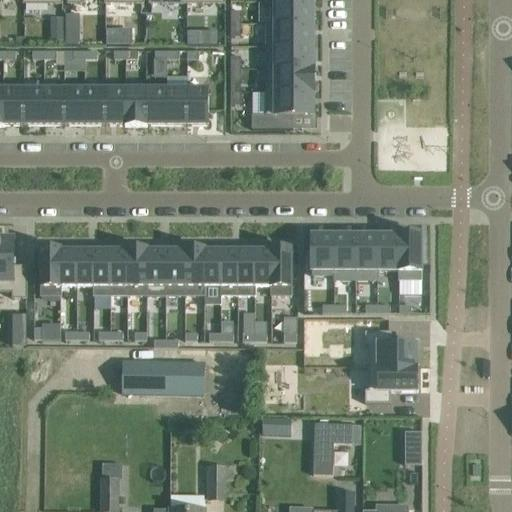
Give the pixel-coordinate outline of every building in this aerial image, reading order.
[(271,25),(266,25),(266,26),(313,26),(313,3),(266,3),(266,4),(271,4),(271,25)] [(231,13),(231,26),(241,26),(241,13),(231,13)] [(63,31),(63,20),(50,20),(50,31),(63,31)] [(231,26),(231,39),(241,39),(241,26),(231,26)] [(266,26),(266,49),(313,49),(313,26),(266,26)] [(132,48),(132,32),(106,32),(106,48),(132,48)] [(186,37),(186,47),(192,47),(197,47),(197,34),(186,34),(186,37)] [(80,48),(80,36),(65,36),(65,48),(80,48)] [(266,49),(266,72),(313,72),(313,49),(266,49)] [(4,54),(3,62),(4,62),(16,62),(16,54),(4,54)] [(32,54),(32,62),(44,62),(44,54),(32,54)] [(44,54),(44,62),(56,62),(56,54),(44,54)] [(73,54),(73,62),(85,62),(85,54),(73,54)] [(85,54),(85,62),(97,62),(97,54),(85,54)] [(114,54),(114,62),(126,62),(126,54),(114,54)] [(126,54),(126,62),(138,62),(138,54),(126,54)] [(155,54),(155,62),(167,62),(167,54),(155,54)] [(167,54),(167,62),(179,62),(179,54),(167,54)] [(199,54),(187,54),(187,62),(199,62),(199,54)] [(231,59),(231,72),(241,72),(241,59),(231,59)] [(231,72),(231,85),(241,85),(241,72),(231,72)] [(266,72),(266,94),(313,94),(313,72),(266,72)] [(5,92),(5,128),(25,128),(25,92),(5,92)] [(25,92),(25,128),(46,128),(46,92),(25,92)] [(46,92),(46,128),(66,128),(66,92),(46,92)] [(66,92),(66,128),(87,128),(87,92),(66,92)] [(87,92),(87,128),(107,128),(107,92),(87,92)] [(107,92),(107,128),(125,128),(125,129),(127,129),(127,92),(107,92)] [(127,92),(127,129),(148,129),(148,128),(148,92),(127,92)] [(148,92),(148,128),(168,128),(168,92),(148,92)] [(168,92),(168,128),(189,128),(189,92),(168,92)] [(189,92),(189,128),(209,128),(209,92),(189,92)] [(241,94),(231,95),(231,108),(241,108),(241,94)] [(252,117),(252,132),(292,132),(292,118),(313,118),(313,94),(266,94),(266,117),(252,117)] [(378,238),(378,283),(379,283),(379,274),(398,274),(398,283),(399,283),(399,236),(398,236),(398,238),(378,238)] [(399,236),(399,283),(422,283),(422,237),(399,236)] [(0,238),(0,294),(12,294),(12,301),(26,301),(26,269),(13,269),(13,242),(4,242),(4,239),(0,238)] [(334,238),(311,238),(312,278),(333,278),(333,283),(334,283),(334,238)] [(334,238),(334,283),(356,283),(356,238),(334,238)] [(356,238),(356,283),(378,283),(378,238),(356,238)] [(40,251),(40,299),(60,299),(60,251),(40,251)] [(60,251),(60,299),(62,299),(62,289),(77,289),(77,252),(62,252),(62,251),(60,251)] [(111,252),(111,299),(128,299),(128,251),(126,251),(126,252),(111,252)] [(128,251),(128,299),(147,299),(147,251),(128,251)] [(147,251),(147,299),(166,299),(166,253),(148,252),(148,251),(147,251)] [(184,253),(166,253),(166,299),(185,299),(185,251),(184,251),(184,253)] [(185,251),(185,299),(204,299),(204,251),(185,251)] [(204,251),(204,299),(205,299),(205,289),(220,289),(220,299),(221,299),(221,253),(205,253),(205,251),(204,251)] [(255,253),(255,299),(256,299),(256,289),(270,289),(270,299),(272,299),(272,251),(270,251),(270,253),(255,253)] [(272,251),(272,299),(292,299),(292,252),(272,251)] [(77,252),(77,289),(93,289),(93,299),(94,299),(94,252),(77,252)] [(94,299),(94,311),(111,311),(111,299),(111,252),(94,252),(94,299)] [(221,253),(221,299),(238,299),(238,253),(221,253)] [(238,253),(238,299),(255,299),(255,253),(238,253)] [(334,308),(322,308),(322,316),(334,316),(334,308)] [(346,308),(334,308),(334,316),(346,316),(346,308)] [(365,308),(365,316),(378,316),(378,308),(365,308)] [(378,308),(378,316),(390,316),(390,308),(378,308)] [(399,308),(399,316),(411,316),(411,308),(399,308)] [(243,324),(242,344),(255,344),(255,336),(255,324),(243,324)] [(13,326),(13,348),(26,348),(26,326),(13,326)] [(34,330),(34,342),(42,342),(42,330),(34,330)] [(65,335),(65,343),(77,343),(77,335),(65,335)] [(90,335),(77,335),(77,343),(89,343),(90,335)] [(99,335),(99,343),(111,343),(111,335),(99,335)] [(123,335),(111,335),(111,343),(123,343),(123,335)] [(135,335),(135,343),(147,343),(147,335),(135,335)] [(185,336),(185,344),(197,344),(197,336),(185,336)] [(209,336),(209,344),(221,344),(221,336),(209,336)] [(233,336),(221,336),(221,344),(233,344),(233,336)] [(255,336),(255,344),(267,345),(267,337),(255,336)] [(284,337),(284,345),(296,345),(296,337),(284,337)] [(334,361),(334,373),(398,373),(398,361),(418,361),(418,337),(370,337),(370,361),(334,361)] [(154,342),(154,350),(166,351),(166,342),(154,342)] [(166,342),(166,351),(178,351),(179,343),(166,342)] [(122,362),(122,395),(203,397),(203,363),(122,362)] [(334,373),(334,385),(370,385),(370,409),(418,409),(418,385),(398,385),(398,373),(334,373)] [(263,420),(262,437),(291,438),(291,421),(263,420)] [(315,426),(313,478),(333,478),(334,446),(352,446),(352,428),(315,426)] [(223,443),(228,435),(216,427),(210,435),(223,443)] [(352,428),(352,446),(361,446),(361,428),(352,428)] [(405,435),(405,468),(422,468),(422,435),(405,435)] [(208,471),(207,502),(224,502),(224,482),(233,483),(233,471),(224,471),(208,471)] [(102,482),(101,511),(117,511),(118,482),(102,482)] [(353,511),(354,496),(337,496),(337,511),(316,510),(316,511),(353,511)]
